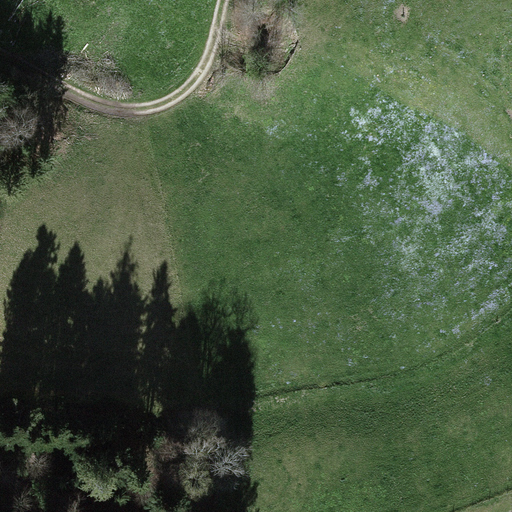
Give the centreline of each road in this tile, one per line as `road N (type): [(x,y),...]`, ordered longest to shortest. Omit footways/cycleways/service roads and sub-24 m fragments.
road 1 (track): [(511,317),(436,368),(245,410),(0,403)]
road 2 (track): [(223,0),(203,66),(187,87),(139,110),(100,104),(0,57)]
